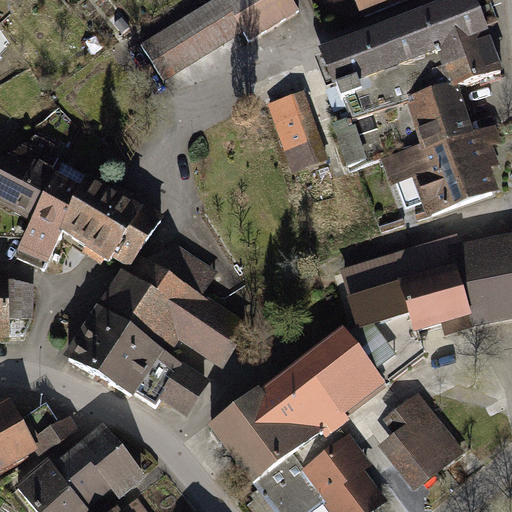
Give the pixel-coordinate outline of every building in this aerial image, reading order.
[(291,0),(219,0),(141,48),(164,85),(244,37),(249,46),(300,15),(291,0)] [(470,0),(464,0),(310,59),(342,132),(331,136),(342,175),(416,146),(404,117),(457,97),(484,87),(470,52),(488,46),(470,0)] [(351,0),(363,29),(431,0),(351,0)] [(309,96),(267,110),(286,163),(328,148),(309,96)] [(474,141),(457,97),(404,117),(416,146),(419,155),(381,170),(407,237),(498,201),(489,178),(499,174),(492,157),(506,152),(498,132),(474,141)] [(156,224),(28,152),(0,173),(0,217),(27,232),(10,262),(45,278),(61,252),(121,280),(156,224)] [(511,227),(511,233),(511,243),(451,255),(455,272),(395,288),(412,342),(471,323),(474,336),(511,327),(511,227)] [(141,268),(121,280),(96,320),(174,367),(179,358),(223,381),(241,334),(200,309),(218,284),(177,255),(141,268)] [(9,285),(0,284),(0,353),(8,354),(9,285)] [(174,367),(96,320),(64,372),(187,433),(210,389),(174,367)] [(390,398),(341,335),(211,435),(253,490),(258,487),(322,437),(328,445),(390,398)] [(400,434),(376,453),(414,502),(472,457),(421,392),(387,418),(400,434)] [(9,406),(0,411),(0,484),(40,462),(9,406)] [(49,452),(83,438),(76,422),(42,436),(49,452)] [(101,433),(52,472),(86,511),(96,511),(111,500),(118,508),(145,485),(101,433)] [(374,467),(352,440),(333,452),(322,437),(258,487),(270,502),(254,511),(304,511),(316,504),(323,511),(385,511),(390,508),(363,475),(374,467)] [(83,511),(46,469),(16,495),(31,511),(83,511)]
